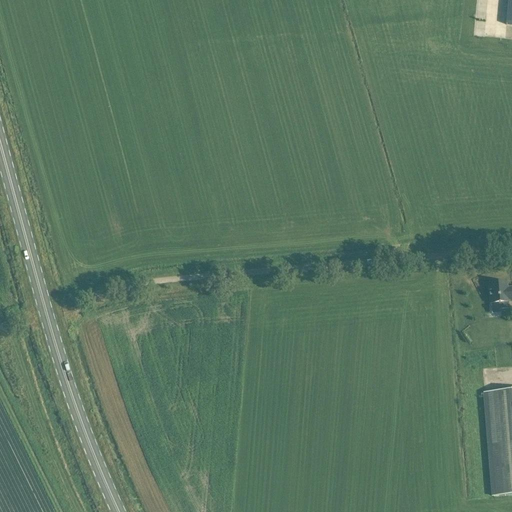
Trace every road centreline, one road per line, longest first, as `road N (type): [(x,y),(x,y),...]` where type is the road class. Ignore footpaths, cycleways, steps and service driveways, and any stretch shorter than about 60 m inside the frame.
road 1 (unclassified): [(76,300),(156,281),(511,250)]
road 2 (secondary): [(118,511),(54,343),(0,144)]
